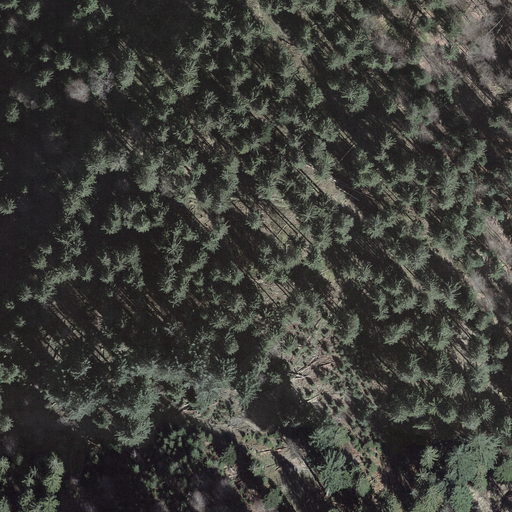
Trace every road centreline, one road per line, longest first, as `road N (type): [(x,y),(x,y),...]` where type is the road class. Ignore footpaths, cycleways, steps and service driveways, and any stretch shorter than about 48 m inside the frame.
road 1 (track): [(258,0),(330,81),(391,177),(441,233),(458,280),(468,368),(494,440),(490,511)]
road 2 (track): [(132,183),(319,207),(394,240),(444,302),(463,343)]
